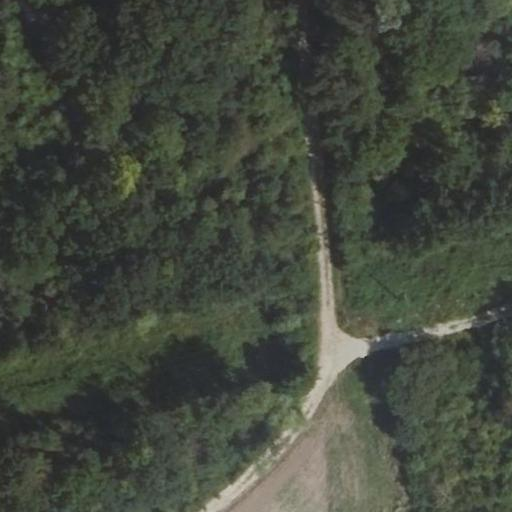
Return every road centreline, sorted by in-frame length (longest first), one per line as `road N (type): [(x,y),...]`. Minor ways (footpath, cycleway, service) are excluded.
road 1 (track): [(208,511),(267,462),(316,384),(329,322),(301,0)]
road 2 (track): [(326,286),(373,336),(416,337),(511,312)]
